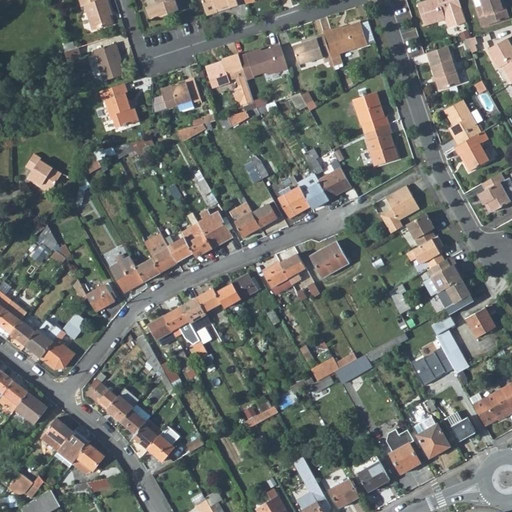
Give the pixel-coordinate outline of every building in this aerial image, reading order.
[(77,0),(79,5),(82,3),(90,28),(111,22),(108,14),(110,13),(105,0),(77,0)] [(167,13),(174,10),(178,9),(174,0),(152,0),(154,3),(144,6),(148,18),(157,15),(158,17),(168,14),(167,13)] [(200,0),(205,13),(236,3),(235,0),(200,0)] [(465,17),(459,0),(422,0),(416,2),(423,24),(438,19),(441,28),(459,22),(458,19),(465,17)] [(504,7),(501,8),(498,0),(477,0),(479,6),(473,7),(477,17),(482,15),(486,24),(508,17),(504,7)] [(477,17),(480,26),(486,24),(482,15),(477,17)] [(321,29),(322,31),(330,57),(340,54),(339,51),(366,42),(359,19),(331,28),(330,26),(321,29)] [(322,31),(306,36),(307,39),(292,44),(298,62),(321,55),(323,61),(331,59),(330,57),(322,31)] [(495,68),(499,66),(510,84),(511,83),(511,49),(505,38),(485,50),(495,68)] [(120,58),(115,41),(92,49),(102,79),(123,72),(119,59),(120,58)] [(64,48),(65,56),(81,52),(79,43),(64,48)] [(279,44),(259,50),(259,48),(246,52),(238,55),(245,77),(253,75),(252,73),(265,69),(266,72),(286,66),(279,44)] [(435,80),(438,89),(460,81),(448,45),(426,53),(433,75),(435,80)] [(212,86),(219,84),(229,80),(228,78),(233,76),(236,86),(234,86),(234,88),(232,92),(234,98),(238,100),(239,103),(252,98),(245,77),(238,55),(236,51),(221,57),(221,59),(212,62),(205,64),(212,86)] [(290,77),(295,94),(300,92),(303,91),(298,74),(290,77)] [(198,96),(191,75),(183,78),(183,79),(170,84),(170,83),(159,87),(161,94),(151,98),(151,111),(165,106),(165,107),(178,103),(190,99),(191,101),(199,98),(198,96)] [(99,90),(102,98),(104,98),(110,117),(112,117),(115,125),(137,118),(133,105),(129,107),(124,91),(127,89),(124,81),(99,90)] [(486,90),(481,81),(473,85),(478,94),(486,90)] [(375,91),(352,98),(364,134),(388,121),(386,114),(383,115),(375,91)] [(289,96),(297,110),(306,104),(300,92),(295,94),(289,96)] [(481,131),(462,98),(443,109),(451,124),(448,126),(458,144),(481,131)] [(190,99),(178,103),(180,108),(182,109),(192,105),(191,101),(190,99)] [(275,101),(268,103),(256,107),(259,113),(278,107),(275,101)] [(231,125),(251,114),(248,109),(229,114),(229,115),(226,115),(231,125)] [(212,113),(202,116),(204,122),(214,119),(212,113)] [(389,132),(392,131),(388,121),(364,134),(374,163),(397,156),(389,132)] [(184,140),(205,128),(203,123),(178,129),(184,140)] [(458,154),(461,152),(465,160),(462,162),(468,170),(488,158),(479,142),(488,137),(484,130),(481,131),(458,144),(454,147),(458,154)] [(139,155),(146,152),(144,148),(154,142),(150,136),(130,141),(135,148),(139,155)] [(118,157),(135,148),(130,141),(117,144),(111,145),(116,153),(118,157)] [(106,147),(100,148),(92,150),(97,160),(116,153),(111,145),(106,147)] [(318,156),(313,147),(304,153),(308,161),(318,156)] [(92,150),(86,152),(83,167),(97,160),(92,150)] [(32,170),(27,177),(26,178),(48,191),(61,171),(52,166),(39,158),(41,155),(33,151),(24,165),(32,170)] [(321,154),(318,156),(308,161),(314,171),(316,174),(322,171),(321,169),(328,165),(321,154)] [(337,160),(328,165),(321,169),(322,171),(316,174),(318,179),(341,166),(337,160)] [(268,176),(261,163),(254,166),(262,180),(268,176)] [(249,169),(256,182),(262,180),(254,166),(249,169)] [(329,199),(352,186),(341,166),(318,179),(320,182),(329,199)] [(206,195),(213,192),(200,169),(194,172),(206,195)] [(314,171),(303,177),(309,188),(311,187),(320,182),(318,179),(316,174),(314,171)] [(89,186),(82,173),(74,204),(80,206),(84,189),(89,186)] [(481,184),(484,189),(476,194),(482,204),(487,201),(492,210),(511,200),(510,199),(511,197),(511,181),(509,175),(504,178),(501,173),(481,184)] [(329,199),(320,182),(311,187),(313,191),(305,196),(311,207),(312,209),(329,199)] [(419,208),(406,186),(385,197),(392,209),(381,215),(390,233),(402,226),(398,220),(419,208)] [(300,187),(278,199),(289,218),(311,207),(305,196),(303,192),(300,187)] [(311,187),(309,188),(303,192),(305,196),(313,191),(311,187)] [(246,202),(230,211),(244,237),(261,228),(252,213),(246,202)] [(261,228),(278,219),(269,203),(252,213),(261,228)] [(201,213),(205,220),(199,223),(213,247),(232,237),(218,212),(210,216),(207,210),(201,213)] [(429,224),(424,214),(404,225),(416,247),(433,238),(429,230),(427,225),(429,224)] [(193,226),(199,237),(188,243),(194,253),(196,257),(213,247),(199,223),(193,226)] [(152,257),(161,272),(178,262),(168,246),(161,233),(152,238),(153,240),(145,244),(152,257)] [(188,243),(185,236),(168,246),(178,262),(194,253),(188,243)] [(441,247),(435,236),(433,238),(416,247),(405,253),(409,261),(415,258),(419,265),(424,261),(428,269),(429,268),(442,261),(438,254),(436,250),(439,248),(441,247)] [(349,263),(337,242),(310,256),(323,278),(349,263)] [(71,254),(65,243),(59,246),(65,257),(71,254)] [(298,253),(280,263),(288,277),(291,283),(300,278),(297,272),(306,268),(298,253)] [(130,256),(123,260),(120,255),(116,257),(118,262),(111,266),(125,292),(144,281),(136,267),(130,256)] [(161,272),(152,257),(136,267),(144,281),(161,272)] [(450,267),(445,259),(442,261),(429,268),(433,275),(429,277),(437,292),(444,289),(444,288),(460,280),(452,265),(450,267)] [(280,263),(262,273),(270,287),(288,277),(280,263)] [(231,282),(241,299),(257,291),(251,279),(248,273),(231,282)] [(261,288),(254,277),(251,279),(257,291),(261,288)] [(74,284),(84,302),(88,297),(86,294),(78,279),(74,284)] [(469,302),(466,297),(469,295),(460,280),(444,288),(452,304),(446,308),(449,313),(469,302)] [(241,299),(231,282),(215,291),(221,303),(224,308),(241,299)] [(320,293),(314,282),(308,285),(314,296),(320,293)] [(115,301),(106,284),(86,294),(88,297),(96,311),(115,301)] [(403,284),(391,289),(400,312),(411,308),(403,284)] [(205,311),(221,303),(215,291),(213,288),(197,297),(205,311)] [(0,317),(12,302),(0,292),(0,317)] [(205,311),(197,297),(181,306),(190,323),(206,314),(205,311)] [(0,324),(11,333),(21,320),(28,312),(13,300),(12,302),(0,317),(0,324)] [(190,323),(181,306),(163,315),(172,330),(175,336),(192,326),(190,323)] [(484,308),(466,318),(477,338),(496,327),(484,308)] [(279,322),(272,310),(266,313),(273,325),(279,322)] [(69,320),(80,329),(87,320),(76,312),(69,320)] [(192,326),(195,331),(211,322),(206,314),(190,323),(192,326)] [(149,323),(157,338),(172,330),(163,315),(149,323)] [(446,315),(428,325),(455,374),(465,368),(444,329),(452,325),(446,315)] [(401,329),(406,326),(401,317),(396,320),(401,329)] [(232,322),(236,329),(241,326),(237,319),(232,322)] [(36,332),(21,320),(11,333),(25,345),(36,332)] [(68,322),(63,328),(40,357),(55,369),(63,369),(75,354),(60,341),(66,334),(74,339),(80,331),(68,322)] [(220,322),(213,326),(219,337),(226,333),(220,322)] [(36,332),(25,345),(40,357),(63,328),(55,323),(46,334),(38,329),(36,332)] [(407,339),(403,333),(395,337),(399,344),(407,339)] [(143,334),(136,338),(147,358),(153,351),(143,334)] [(370,360),(399,344),(395,337),(366,354),(370,360)] [(202,345),(200,341),(194,345),(199,355),(206,351),(202,345)] [(218,358),(208,341),(202,345),(206,351),(211,361),(218,358)] [(183,367),(191,364),(182,348),(174,352),(183,367)] [(358,358),(355,353),(337,363),(340,368),(358,358)] [(311,368),(318,381),(329,375),(335,371),(340,368),(337,363),(333,356),(311,368)] [(342,384),(349,380),(347,375),(362,366),(358,358),(340,368),(335,371),(342,384)] [(183,383),(169,359),(160,364),(163,369),(173,387),(173,388),(183,383)] [(0,390),(3,393),(13,379),(0,369),(0,390)] [(158,375),(168,393),(173,387),(163,369),(158,375)] [(89,395),(105,409),(116,396),(99,383),(106,375),(101,372),(95,379),(94,379),(89,385),(94,388),(89,395)] [(333,383),(329,375),(318,381),(314,383),(311,385),(315,392),(333,383)] [(295,394),(305,388),(311,385),(314,383),(311,377),(303,381),(302,379),(289,387),(290,389),(294,395),(295,394)] [(29,392),(13,379),(3,393),(0,395),(0,400),(13,411),(15,409),(29,392)] [(511,383),(500,390),(511,411),(511,383)] [(117,394),(132,406),(135,402),(139,398),(124,386),(117,394)] [(294,395),(290,389),(274,398),(277,404),(294,395)] [(511,413),(511,411),(500,390),(473,405),(485,427),(497,420),(499,422),(511,413)] [(33,423),(47,406),(29,392),(15,409),(33,423)] [(120,421),(132,406),(117,394),(116,396),(105,409),(120,421)] [(277,404),(281,410),(299,401),(295,394),(294,395),(277,404)] [(244,421),(260,413),(254,400),(237,409),(244,421)] [(135,402),(132,406),(120,421),(134,433),(143,423),(148,417),(150,414),(135,402)] [(267,409),(260,413),(244,421),(243,422),(246,428),(270,416),(277,412),(274,406),(267,409)] [(462,420),(457,412),(448,418),(453,426),(451,426),(459,440),(474,432),(466,417),(462,420)] [(143,423),(157,436),(159,434),(162,429),(148,417),(143,423)] [(435,424),(431,417),(414,426),(418,433),(416,434),(428,457),(450,445),(437,423),(435,424)] [(72,431),(56,418),(41,437),(57,450),(58,449),(72,431)] [(146,449),(157,436),(143,423),(134,433),(132,437),(146,449)] [(401,473),(420,462),(409,443),(413,440),(407,429),(399,434),(395,428),(389,432),(386,440),(392,451),(389,452),(401,473)] [(73,461),(87,443),(72,431),(58,449),(73,461)] [(159,434),(157,436),(146,449),(161,461),(174,446),(159,434)] [(200,436),(186,444),(190,451),(204,443),(200,436)] [(84,474),(89,473),(91,470),(93,469),(104,456),(87,443),(73,461),(71,463),(84,474)] [(71,463),(73,461),(58,449),(57,450),(55,453),(70,466),(71,463)] [(302,457),(294,461),(312,492),(297,500),(303,511),(322,511),(316,500),(324,496),(302,457)] [(389,479),(378,461),(357,473),(367,491),(389,479)] [(19,471),(7,486),(16,494),(22,492),(25,491),(32,482),(19,471)] [(358,496),(348,479),(329,490),(339,507),(358,496)] [(25,491),(22,492),(28,497),(37,486),(32,482),(25,491)] [(87,482),(75,484),(74,485),(75,491),(90,488),(87,482)] [(268,491),(272,500),(256,508),(258,511),(287,511),(274,488),(268,491)] [(23,511),(52,511),(61,507),(51,489),(20,507),(23,511)] [(360,497),(353,501),(359,511),(364,511),(367,510),(360,497)] [(201,511),(212,511),(208,505),(205,498),(197,503),(201,511)] [(208,505),(212,511),(222,511),(216,501),(208,505)]
